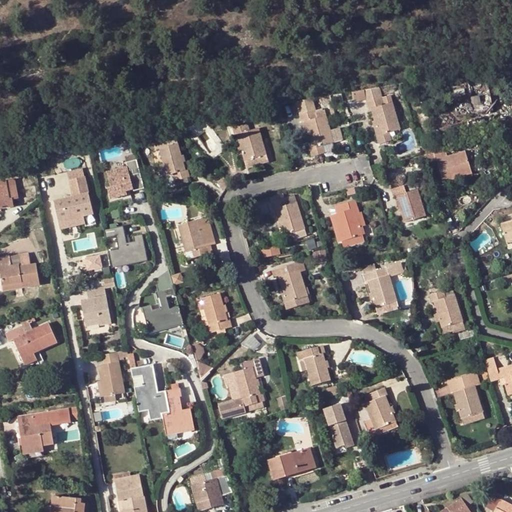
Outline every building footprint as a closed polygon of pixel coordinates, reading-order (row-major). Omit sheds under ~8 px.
[(381,98),(378,87),(364,90),(367,99),(368,103),(366,103),(368,110),(371,109),(378,135),(388,133),(399,129),(389,95),(381,98)] [(352,92),(354,102),(367,99),(364,90),(352,92)] [(456,109),(487,109),(487,106),(491,106),(491,96),(456,96),(456,109)] [(295,102),(299,115),(314,111),(315,111),(312,99),(295,102)] [(312,148),(321,145),(332,142),(325,116),(316,118),(314,111),(299,115),(301,123),(304,122),(312,148)] [(245,161),(266,155),(258,128),(248,131),(246,124),(232,128),(234,135),(237,134),(245,161)] [(390,139),(388,133),(378,135),(376,136),(378,143),(390,139)] [(185,170),(177,143),(159,148),(166,175),(172,174),(174,181),(189,177),(187,170),(185,170)] [(324,152),(321,145),(312,148),(309,149),(312,156),(324,152)] [(431,145),(421,147),(426,164),(436,162),(433,154),(431,145)] [(453,174),(454,178),(471,173),(464,151),(446,156),(445,151),(433,154),(436,162),(441,178),(453,174)] [(131,181),(131,186),(133,192),(142,190),(135,162),(126,164),(123,154),(108,158),(111,170),(106,171),(109,179),(105,180),(109,195),(117,193),(117,190),(115,185),(131,181)] [(267,162),(266,155),(245,161),(247,167),(267,162)] [(165,175),(168,186),(175,184),(174,181),(172,174),(166,175),(165,175)] [(455,181),(454,178),(453,174),(441,178),(443,184),(455,181)] [(69,181),(71,188),(81,185),(80,178),(69,181)] [(0,209),(13,208),(11,200),(19,199),(15,180),(0,182),(0,209)] [(117,190),(131,186),(131,181),(115,185),(117,190)] [(404,222),(413,219),(425,215),(417,189),(418,189),(416,182),(391,190),(393,196),(395,196),(404,222)] [(76,217),(83,216),(91,214),(85,184),(81,185),(71,188),(68,188),(70,197),(53,201),(58,224),(77,220),(76,217)] [(294,195),(285,198),(287,205),(296,202),(294,195)] [(287,205),(285,198),(270,202),(272,209),(275,209),(283,235),(293,232),(304,229),(296,202),(287,205)] [(354,201),(340,205),(342,212),(336,213),(333,215),(341,241),(361,234),(359,227),(364,224),(360,212),(355,214),(354,208),(356,207),(354,201)] [(341,241),(333,215),(330,216),(338,242),(341,241)] [(84,223),(83,216),(76,217),(77,220),(58,224),(59,228),(84,223)] [(208,216),(196,220),(178,225),(185,252),(191,251),(193,258),(208,253),(206,247),(216,244),(214,238),(210,236),(209,233),(212,229),(208,216)] [(511,220),(511,221),(500,224),(505,242),(511,240),(511,220)] [(122,226),(104,230),(105,237),(115,236),(117,248),(108,250),(110,263),(127,259),(128,263),(146,260),(141,235),(133,236),(133,241),(134,245),(126,246),(126,243),(122,226)] [(304,229),(293,232),(295,240),(307,236),(304,229)] [(363,241),(361,234),(341,241),(343,247),(363,241)] [(276,255),(274,246),(264,248),(266,257),(276,255)] [(327,261),(325,250),(312,252),(314,264),(327,261)] [(29,253),(9,256),(11,266),(18,264),(18,267),(31,265),(29,253)] [(11,266),(9,256),(0,257),(0,275),(2,285),(21,282),(22,288),(39,285),(35,265),(31,265),(18,267),(18,264),(11,266)] [(286,303),(308,297),(299,270),(303,268),(301,261),(273,270),(275,277),(278,276),(286,303)] [(375,308),(396,301),(388,276),(403,272),(400,263),(385,267),(386,268),(376,271),(373,264),(362,268),(364,274),(362,274),(365,282),(367,282),(375,308)] [(451,282),(453,281),(459,280),(456,270),(447,272),(451,282)] [(170,276),(173,285),(184,282),(181,273),(170,276)] [(103,288),(103,289),(115,287),(114,284),(113,278),(102,280),(103,288)] [(21,282),(2,285),(3,292),(22,288),(21,282)] [(154,291),(159,308),(160,311),(153,313),(152,310),(150,305),(141,308),(149,332),(166,328),(164,324),(181,319),(177,307),(169,309),(166,297),(174,295),(172,287),(154,291)] [(87,301),(105,298),(103,289),(103,288),(86,292),(87,301)] [(451,288),(443,290),(446,297),(454,295),(451,288)] [(446,297),(443,290),(428,295),(430,302),(433,302),(442,327),(462,322),(454,295),(446,297)] [(227,320),(219,293),(201,298),(210,332),(231,327),(229,319),(227,320)] [(309,302),(308,297),(286,303),(288,308),(309,302)] [(110,326),(105,298),(87,301),(79,302),(84,324),(97,321),(99,328),(110,326)] [(398,307),(396,301),(375,308),(377,314),(398,307)] [(182,323),(181,319),(164,324),(166,328),(182,323)] [(22,327),(25,334),(33,330),(28,320),(20,323),(22,327)] [(84,324),(85,331),(99,328),(97,321),(84,324)] [(462,322),(442,327),(443,333),(464,327),(462,322)] [(21,359),(33,353),(56,342),(47,323),(33,330),(25,334),(22,327),(5,334),(8,341),(12,339),(21,359)] [(56,327),(60,338),(66,336),(61,325),(56,327)] [(197,360),(201,359),(204,354),(205,353),(203,347),(198,344),(197,344),(193,344),(197,360)] [(310,356),(303,358),(307,370),(311,385),(330,380),(322,353),(324,353),(322,346),(308,350),(310,356)] [(117,352),(118,361),(124,360),(123,358),(128,357),(128,354),(127,350),(117,352)] [(118,361),(117,352),(101,355),(103,365),(97,367),(102,396),(105,396),(116,394),(124,392),(118,361)] [(36,360),(33,353),(21,359),(25,365),(36,360)] [(134,353),(128,354),(128,357),(130,368),(136,367),(134,353)] [(503,365),(501,354),(494,355),(496,366),(503,365)] [(307,370),(303,358),(298,360),(301,371),(307,370)] [(194,359),(201,381),(210,372),(213,368),(197,360),(194,359)] [(486,364),(491,381),(499,378),(496,369),(494,362),(486,364)] [(148,407),(148,410),(149,416),(162,414),(169,413),(165,391),(158,392),(152,393),(151,389),(157,388),(152,364),(136,367),(130,368),(132,377),(141,376),(143,385),(134,387),(138,408),(148,407)] [(213,368),(210,372),(214,376),(220,370),(216,365),(213,368)] [(496,369),(499,378),(501,385),(504,384),(505,383),(504,376),(510,375),(507,366),(496,369)] [(260,394),(252,367),(234,372),(241,397),(233,399),(218,403),(222,419),(246,413),(246,412),(264,407),(262,401),(264,401),(262,393),(260,394)] [(229,383),(233,399),(241,397),(234,372),(224,376),(226,384),(229,383)] [(471,415),(482,412),(474,385),(480,384),(476,372),(447,381),(451,392),(453,392),(461,418),(471,415)] [(201,382),(203,389),(209,387),(208,384),(214,377),(210,373),(201,382)] [(324,387),(327,396),(339,392),(336,383),(324,387)] [(162,414),(163,418),(165,430),(176,428),(177,432),(193,430),(190,409),(182,410),(176,411),(175,406),(181,405),(179,398),(181,398),(179,388),(165,391),(169,413),(162,414)] [(375,429),(395,421),(384,396),(387,395),(384,388),(362,397),(375,429)] [(105,396),(106,402),(117,399),(116,394),(105,396)] [(266,403),(269,415),(282,410),(280,402),(280,399),(266,403)] [(280,402),(282,410),(290,408),(288,399),(280,402)] [(354,444),(340,402),(324,407),(336,445),(344,444),(345,447),(354,444)] [(22,449),(42,446),(52,444),(49,426),(71,423),(69,409),(17,417),(22,449)] [(461,418),(463,424),(484,418),(482,412),(471,415),(461,418)] [(397,426),(395,421),(375,429),(377,434),(397,426)] [(42,451),(42,446),(22,449),(22,455),(42,451)] [(314,467),(309,449),(268,461),(273,479),(314,467)] [(227,476),(226,471),(211,475),(212,480),(227,476)] [(113,480),(118,501),(120,500),(122,511),(120,511),(119,511),(145,511),(138,476),(113,480)] [(220,496),(232,493),(227,476),(212,480),(202,483),(200,477),(190,480),(197,502),(220,496)] [(428,511),(427,511),(474,511),(470,505),(473,503),(467,495),(446,509),(448,511),(428,511)] [(82,511),(84,504),(80,504),(81,499),(52,496),(51,507),(49,507),(48,506),(46,507),(44,508),(43,511),(82,511)] [(222,501),(220,496),(197,502),(199,507),(222,501)] [(511,511),(511,510),(509,509),(511,505),(500,500),(493,511),(511,511)]
